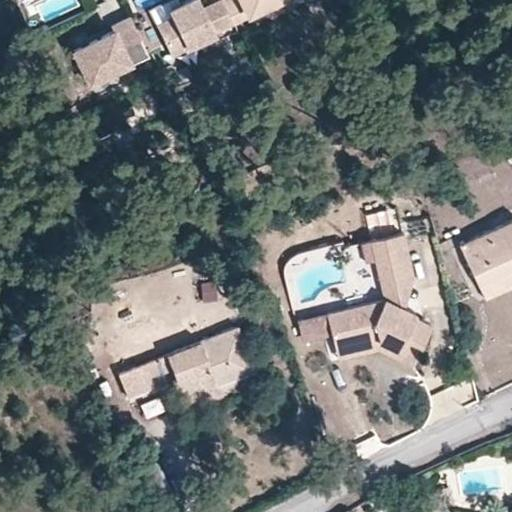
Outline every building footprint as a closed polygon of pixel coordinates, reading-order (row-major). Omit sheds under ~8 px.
[(215,30),(232,22),(221,0),(210,0),(202,4),(199,0),(178,0),(167,6),(170,13),(155,21),(171,54),(215,32),(215,30)] [(221,0),(232,22),(249,13),(251,18),(266,11),(262,4),(269,0),(221,0)] [(148,52),(129,13),(124,16),(124,18),(122,17),(122,19),(121,18),(120,18),(111,22),(113,27),(73,46),(89,79),(130,59),(131,61),(148,52)] [(36,58),(23,31),(5,39),(17,67),(36,58)] [(40,67),(36,58),(17,67),(21,75),(40,67)] [(511,219),(460,244),(479,284),(511,268),(511,219)] [(413,276),(403,231),(361,242),(366,261),(375,259),(381,284),(413,276)] [(511,284),(511,268),(479,284),(485,297),(511,284)] [(202,299),(219,296),(215,274),(199,277),(202,299)] [(403,306),(413,276),(381,284),(384,299),(403,306)] [(414,316),(416,312),(403,306),(384,299),(327,313),(332,333),(337,351),(379,340),(416,358),(432,324),(414,316)] [(332,333),(327,313),(297,320),(303,341),(332,333)] [(255,370),(237,326),(207,338),(201,321),(157,339),(151,323),(142,327),(140,323),(118,333),(126,350),(129,348),(136,366),(119,373),(129,397),(165,381),(172,379),(176,388),(184,410),(223,394),(218,384),(236,377),(255,370)] [(416,358),(379,340),(337,351),(338,358),(379,348),(413,365),(416,358)] [(240,387),(236,377),(218,384),(223,394),(240,387)] [(176,388),(172,379),(165,381),(169,391),(176,388)] [(146,416),(165,407),(159,393),(140,401),(146,416)]
